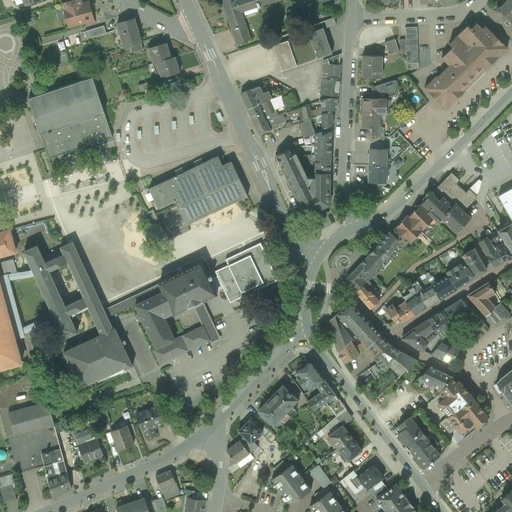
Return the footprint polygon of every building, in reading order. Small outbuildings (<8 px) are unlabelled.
[(80,0),(75,0),(62,3),(64,9),(81,5),(80,0)] [(223,0),(237,44),(250,40),(240,12),(276,0),(223,0)] [(511,0),(508,0),(508,1),(501,8),(500,8),(498,8),(495,11),(495,13),(498,15),(500,15),(501,15),(505,20),(505,23),(508,25),(511,25),(511,26),(511,0)] [(64,9),(63,10),(65,19),(70,17),(72,26),(85,22),(86,24),(95,22),(89,2),(81,5),(64,9)] [(28,25),(34,23),(32,13),(25,14),(28,25)] [(331,17),(321,21),(323,27),(334,23),(331,17)] [(134,18),(117,23),(124,47),(129,46),(141,43),(134,18)] [(477,23),(471,28),(467,25),(449,43),(453,47),(441,58),(449,65),(437,77),(436,76),(424,88),(428,92),(441,105),(446,109),(451,104),(452,103),(453,103),(459,97),(465,91),(484,71),(486,70),(491,64),(499,56),(507,48),(504,45),(492,32),(485,26),(482,28),(477,23)] [(104,25),(85,31),(87,38),(106,33),(104,25)] [(307,27),(296,31),(297,37),(309,33),(307,27)] [(297,37),(272,45),(281,71),(332,54),(323,28),(309,33),(297,37)] [(296,31),(271,40),(272,45),(297,37),(296,31)] [(399,52),(395,40),(385,43),(389,55),(399,52)] [(141,43),(129,46),(131,53),(143,49),(141,43)] [(166,43),(148,48),(151,57),(154,56),(156,63),(159,62),(170,58),(166,43)] [(109,44),(98,47),(100,53),(111,50),(109,44)] [(418,51),(406,52),(407,70),(419,69),(418,51)] [(381,56),(364,55),(363,78),(380,79),(381,56)] [(340,56),(323,62),(323,63),(328,64),(339,65),(340,56)] [(170,58),(159,62),(161,68),(159,69),(161,77),(179,72),(175,57),(170,58)] [(339,65),(328,64),(327,77),(339,79),(340,65),(339,65)] [(41,94),(28,98),(48,158),(57,155),(59,159),(70,156),(68,151),(92,144),(93,148),(104,144),(103,140),(112,137),(92,77),(41,94)] [(327,77),(321,77),(320,94),(338,96),(339,79),(327,77)] [(155,80),(142,84),(144,90),(157,86),(155,80)] [(392,81),(373,87),(374,99),(386,99),(386,100),(389,97),(390,96),(395,94),(392,81)] [(260,87),(240,93),(248,109),(258,105),(260,104),(263,103),(266,101),(270,100),(272,99),(268,91),(263,92),(260,87)] [(293,95),(284,97),(283,95),(281,96),(284,107),(296,104),(293,95)] [(374,99),(362,99),(362,113),(379,114),(385,114),(386,106),(388,106),(390,104),(391,99),(389,97),(386,100),(386,99),(374,99)] [(337,98),(329,98),(320,101),(325,113),(332,111),(336,109),(337,98)] [(270,100),(266,101),(263,103),(267,115),(275,111),(270,100)] [(258,105),(248,109),(255,124),(254,124),(255,125),(266,120),(258,105)] [(308,105),(301,108),(302,111),(304,118),(301,119),(302,122),(309,119),(313,118),(311,112),(308,105)] [(301,108),(286,113),(288,118),(298,115),(297,112),(302,111),(301,108)] [(319,109),(311,112),(313,118),(315,117),(321,115),(319,109)] [(325,113),(321,115),(321,120),(322,129),(333,125),(332,111),(325,113)] [(379,114),(362,113),(362,127),(372,128),(379,128),(379,114)] [(282,114),(269,119),(273,129),(280,126),(279,124),(285,122),(282,114)] [(302,122),(298,123),(303,138),(309,136),(315,135),(309,119),(302,122)] [(266,120),(255,125),(259,135),(270,131),(270,130),(266,120)] [(379,128),(372,128),(371,136),(383,137),(384,128),(379,128)] [(315,135),(309,136),(311,142),(311,156),(312,156),(315,156),(316,156),(330,156),(331,156),(331,132),(322,136),(322,132),(315,135)] [(371,148),(370,148),(369,165),(386,166),(387,149),(383,148),(371,148)] [(316,178),(307,178),(295,153),(291,155),(289,149),(276,156),(292,191),(293,190),(301,208),(301,209),(302,209),(304,214),(304,215),(305,215),(305,216),(306,217),(306,216),(307,216),(308,215),(309,215),(310,215),(310,214),(317,211),(318,211),(318,210),(321,210),(321,209),(330,205),(330,173),(316,173),(316,178)] [(218,156),(149,189),(158,208),(174,201),(174,202),(175,202),(186,224),(247,195),(231,161),(223,166),(218,156)] [(330,156),(316,156),(315,156),(312,156),(312,161),(315,161),(315,172),(330,173),(330,156)] [(386,166),(369,165),(369,182),(386,183),(386,166)] [(451,173),(432,192),(442,201),(447,196),(464,211),(477,198),(477,196),(476,196),(469,189),(466,192),(461,188),(456,184),(460,180),(452,173),(451,173)] [(0,192),(9,189),(4,175),(0,176),(0,192)] [(480,180),(478,180),(469,189),(476,196),(478,194),(481,182),(480,180)] [(511,188),(498,196),(511,220),(511,222),(498,230),(497,230),(511,252),(511,188)] [(464,211),(447,196),(442,201),(432,192),(431,191),(428,191),(425,194),(425,197),(427,198),(420,205),(436,221),(439,223),(442,219),(450,226),(450,228),(455,233),(456,232),(457,233),(471,218),(464,211)] [(76,199),(57,208),(66,227),(85,218),(76,199)] [(436,221),(420,205),(419,206),(414,206),(414,211),(408,217),(407,216),(396,227),(396,228),(391,233),(403,244),(404,245),(409,240),(411,242),(416,237),(419,234),(421,236),(426,231),(423,229),(428,224),(428,225),(435,225),(435,222),(436,221)] [(158,220),(153,210),(148,212),(152,222),(158,220)] [(10,229),(0,231),(0,368),(21,363),(15,339),(24,336),(23,334),(55,319),(53,314),(22,329),(21,327),(9,280),(35,275),(33,270),(7,275),(7,274),(0,276),(0,255),(16,252),(10,229)] [(384,238),(377,245),(368,255),(361,263),(373,276),(374,277),(382,268),(382,267),(390,258),(398,251),(397,250),(403,244),(391,233),(390,231),(384,238)] [(497,232),(488,237),(492,243),(497,241),(502,238),(497,232)] [(488,237),(479,242),(484,249),(483,250),(494,267),(504,262),(492,243),(488,237)] [(83,297),(87,305),(101,334),(63,352),(80,388),(124,368),(125,369),(133,366),(115,328),(113,329),(108,317),(104,310),(102,305),(72,241),(60,247),(63,254),(67,263),(83,297)] [(511,257),(511,253),(504,243),(500,245),(497,241),(492,243),(504,262),(511,257)] [(217,277),(210,280),(215,291),(222,288),(229,302),(278,280),(260,243),(225,260),(228,265),(215,272),(217,277)] [(49,271),(45,263),(37,245),(24,251),(33,270),(35,275),(53,314),(55,319),(64,338),(77,332),(69,314),(65,306),(49,271)] [(486,270),(474,249),(475,249),(474,248),(462,255),(462,256),(463,256),(476,277),(486,270)] [(49,271),(67,263),(63,254),(45,263),(49,271)] [(202,262),(159,282),(160,284),(104,310),(108,317),(135,305),(156,349),(153,350),(160,364),(209,340),(202,326),(175,339),(164,317),(173,313),(174,314),(192,305),(198,303),(217,294),(215,291),(210,280),(202,262)] [(361,263),(346,278),(347,282),(355,292),(362,285),(366,281),(366,282),(373,276),(361,263)] [(466,264),(462,267),(460,263),(446,272),(448,276),(456,289),(474,278),(466,264)] [(431,286),(439,299),(456,289),(448,276),(431,286)] [(439,299),(431,286),(427,278),(419,283),(417,280),(411,284),(417,294),(426,307),(439,299)] [(488,282),(478,289),(486,298),(494,292),(488,282)] [(372,294),(369,291),(368,292),(362,285),(355,292),(370,309),(379,301),(373,294),(372,294)] [(486,298),(478,289),(467,296),(486,316),(495,308),(488,301),(486,298)] [(426,307),(417,294),(406,301),(414,314),(426,307)] [(496,295),(488,301),(495,308),(501,303),(496,295)] [(83,297),(65,306),(69,314),(87,305),(83,297)] [(471,310),(462,299),(452,305),(461,316),(464,320),(471,328),(476,324),(480,329),(484,324),(472,309),(471,310)] [(414,314),(406,301),(396,308),(394,309),(401,318),(403,321),(414,314)] [(370,323),(350,302),(337,314),(348,325),(349,326),(356,334),(370,323)] [(198,303),(192,305),(202,326),(209,340),(210,344),(220,339),(203,303),(200,305),(198,303)] [(495,308),(486,316),(494,325),(503,317),(504,318),(509,315),(508,315),(502,309),(504,307),(501,303),(495,308)] [(396,308),(393,304),(385,309),(391,317),(395,322),(401,318),(394,309),(396,308)] [(461,316),(452,305),(443,311),(451,322),(461,316)] [(443,311),(427,320),(433,329),(438,334),(442,338),(456,327),(451,322),(443,311)] [(352,339),(344,329),(348,325),(337,314),(330,320),(337,351),(350,340),(352,339)] [(427,320),(414,329),(423,337),(433,329),(427,320)] [(381,335),(370,323),(356,334),(365,343),(368,347),(381,335)] [(484,324),(480,329),(476,324),(471,328),(480,337),(487,332),(482,327),(485,325),(484,324)] [(480,337),(471,328),(463,335),(464,336),(471,345),(480,337)] [(423,337),(414,329),(401,337),(402,338),(418,349),(423,351),(428,341),(423,337)] [(433,329),(423,337),(428,341),(429,342),(433,338),(438,334),(433,329)] [(438,334),(433,338),(438,345),(443,340),(442,338),(438,334)] [(389,345),(381,335),(368,347),(367,348),(370,354),(378,363),(379,365),(385,371),(385,370),(389,365),(400,352),(389,345)] [(471,345),(464,336),(463,338),(469,347),(471,345)] [(469,347),(463,338),(458,341),(465,350),(469,347)] [(350,340),(337,351),(344,364),(359,354),(350,340)] [(443,340),(438,345),(430,354),(441,359),(451,346),(443,340)] [(465,350),(458,341),(456,343),(462,352),(465,350)] [(361,344),(357,346),(357,347),(360,353),(368,347),(365,343),(363,345),(362,344),(361,344)] [(451,346),(441,359),(449,363),(459,349),(454,345),(454,344),(451,346)] [(416,360),(400,352),(389,365),(395,371),(400,375),(416,360)] [(311,360),(296,371),(301,377),(298,379),(304,386),(306,384),(310,390),(317,386),(321,391),(308,401),(314,410),(325,402),(335,395),(325,380),(311,360)] [(378,363),(368,369),(375,379),(385,371),(379,365),(378,363)] [(452,377),(430,367),(416,381),(419,385),(424,381),(431,387),(432,385),(440,392),(452,377)] [(511,368),(500,378),(497,382),(496,383),(496,384),(497,383),(503,391),(502,392),(509,401),(509,400),(511,401),(511,368)] [(395,371),(376,389),(380,394),(400,375),(395,371)] [(457,383),(452,377),(440,392),(438,394),(443,399),(438,403),(445,411),(448,415),(449,416),(472,397),(459,380),(457,383)] [(283,385),(275,392),(274,391),(269,396),(290,416),(296,410),(292,406),(298,399),(296,397),(298,395),(288,386),(286,388),(283,385)] [(335,395),(325,402),(329,407),(339,399),(335,395)] [(290,416),(269,396),(264,401),(265,403),(258,410),(262,414),(260,416),(269,425),(271,423),(274,425),(280,419),(284,423),(290,416)] [(487,415),(472,397),(449,416),(447,417),(464,437),(487,419),(487,415)] [(339,399),(329,407),(336,417),(346,409),(339,399)] [(48,404),(29,409),(34,428),(54,423),(48,404)] [(169,418),(163,405),(158,407),(163,421),(169,418)] [(158,406),(136,414),(143,431),(144,431),(147,438),(155,435),(152,427),(164,423),(163,421),(158,407),(158,406)] [(29,409),(18,412),(17,410),(14,410),(15,413),(9,414),(15,434),(34,428),(29,409)] [(326,426),(317,433),(320,436),(340,421),(341,423),(350,415),(346,409),(336,417),(326,426)] [(104,411),(97,413),(101,426),(108,423),(104,411)] [(410,417),(394,429),(398,434),(414,422),(410,417)] [(262,432),(249,419),(238,431),(244,436),(240,440),(250,453),(258,446),(253,442),(262,432)] [(414,422),(398,434),(407,445),(405,446),(410,452),(411,451),(425,437),(426,436),(421,430),(420,431),(414,422)] [(127,425),(110,431),(117,449),(134,443),(127,425)] [(342,425),(328,436),(338,449),(352,438),(342,425)] [(91,433),(83,436),(86,443),(79,445),(78,446),(84,462),(103,455),(97,439),(93,440),(91,433)] [(83,436),(77,439),(79,445),(86,443),(83,436)] [(433,438),(428,441),(425,437),(411,451),(424,468),(440,456),(433,447),(437,444),(433,438)] [(352,438),(338,449),(348,461),(362,450),(352,438)] [(240,440),(226,450),(236,463),(250,453),(240,440)] [(60,448),(53,450),(56,462),(64,460),(60,448)] [(56,462),(44,466),(52,497),(71,489),(64,460),(56,462)] [(283,460),(274,468),(278,474),(288,467),(283,460)] [(278,474),(272,479),(281,492),(301,477),(292,464),(288,467),(278,474)] [(321,487),(329,481),(317,464),(308,470),(321,487)] [(373,465),(358,477),(353,470),(342,479),(355,495),(365,486),(367,490),(371,487),(380,479),(383,477),(373,465)] [(170,470),(155,476),(165,499),(171,496),(172,497),(173,496),(172,496),(180,493),(176,483),(170,470)] [(342,470),(334,477),(337,481),(346,474),(342,470)] [(301,477),(281,492),(291,504),(311,490),(301,477)] [(380,479),(371,487),(374,492),(384,484),(380,479)] [(12,484),(0,487),(0,488),(4,503),(17,500),(12,484)] [(396,484),(388,489),(384,484),(374,492),(372,493),(385,511),(386,511),(406,497),(406,496),(406,497),(396,484)] [(326,486),(314,495),(317,500),(329,491),(326,486)] [(511,511),(511,489),(501,498),(505,503),(494,511),(511,511)] [(317,500),(309,506),(313,511),(328,511),(339,504),(329,491),(317,500)] [(204,511),(206,500),(186,497),(184,511),(204,511)] [(406,497),(386,511),(385,511),(417,511),(413,507),(409,500),(406,497)] [(148,511),(144,498),(135,502),(138,511),(148,511)] [(158,503),(157,499),(151,501),(154,510),(160,508),(158,503)] [(164,501),(158,503),(160,508),(161,511),(167,511),(168,511),(164,501)] [(138,511),(135,502),(116,508),(117,511),(138,511)]
